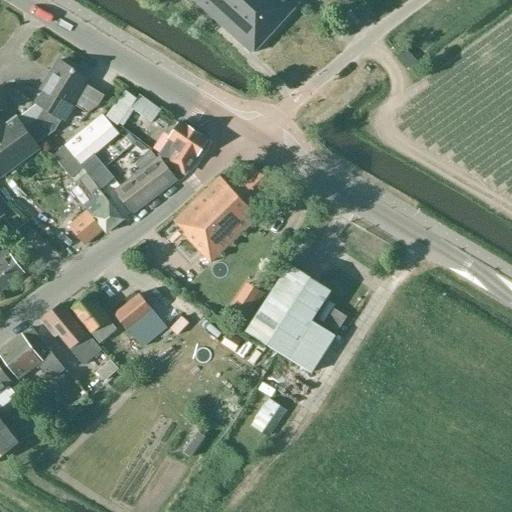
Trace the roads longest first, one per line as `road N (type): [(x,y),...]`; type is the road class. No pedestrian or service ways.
road 1 (unclassified): [(0,333),(247,135)]
road 2 (unclassified): [(511,294),(247,135)]
road 3 (unclassified): [(247,135),(25,0)]
road 4 (unclassified): [(247,135),(421,0)]
